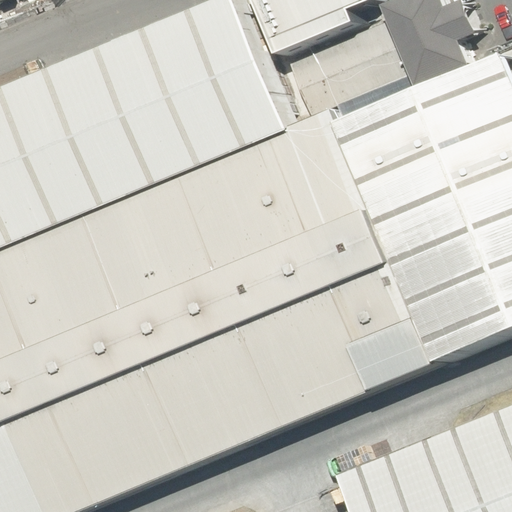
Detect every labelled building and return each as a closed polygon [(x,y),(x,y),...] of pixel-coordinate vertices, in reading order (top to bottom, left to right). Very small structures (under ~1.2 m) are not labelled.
[(356,16),(393,0),(392,0),(258,0),(285,64),(363,32),(356,16)] [(0,96),(0,258),(290,141),(233,1),(0,96)] [(511,50),(330,125),(437,386),(511,355),(511,50)] [(437,386),(330,125),(0,258),(0,511),(126,511),(326,431),(437,386)] [(511,511),(511,420),(368,479),(382,511),(511,511)]
